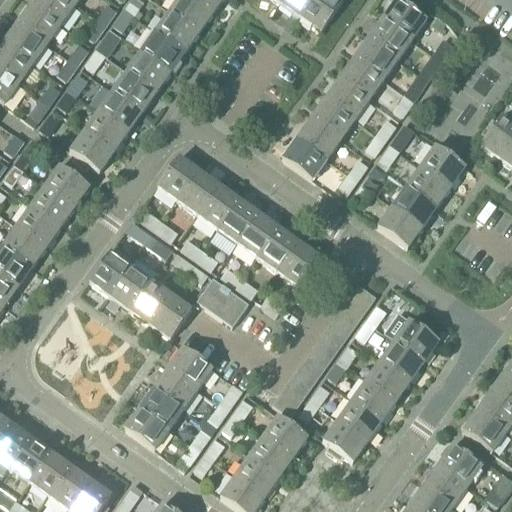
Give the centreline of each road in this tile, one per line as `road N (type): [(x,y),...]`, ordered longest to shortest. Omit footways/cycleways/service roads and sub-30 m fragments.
road 1 (residential): [(488,339),(211,140),(172,140),(19,349),(18,365),(30,393),(195,511)]
road 2 (residential): [(365,511),(488,339)]
